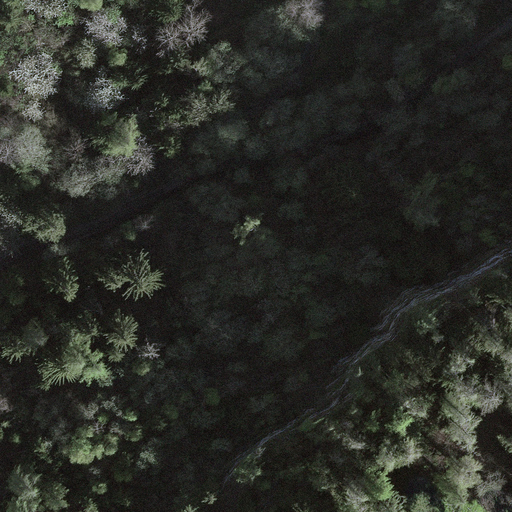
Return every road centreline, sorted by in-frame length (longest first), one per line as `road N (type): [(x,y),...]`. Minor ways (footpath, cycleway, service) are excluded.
road 1 (track): [(0,259),(110,218),(198,170),(304,153),(382,113),(511,18)]
road 2 (track): [(137,202),(169,157),(302,75),(325,0)]
